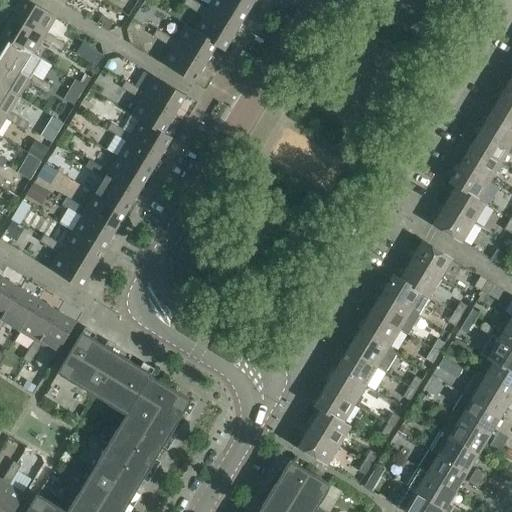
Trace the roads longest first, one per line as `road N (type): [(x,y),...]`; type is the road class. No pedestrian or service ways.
road 1 (tertiary): [(256,377),(154,304),(153,265),(314,0)]
road 2 (residential): [(256,377),(302,364),(327,291),(509,0)]
road 3 (tertiary): [(202,511),(263,409),(256,377)]
